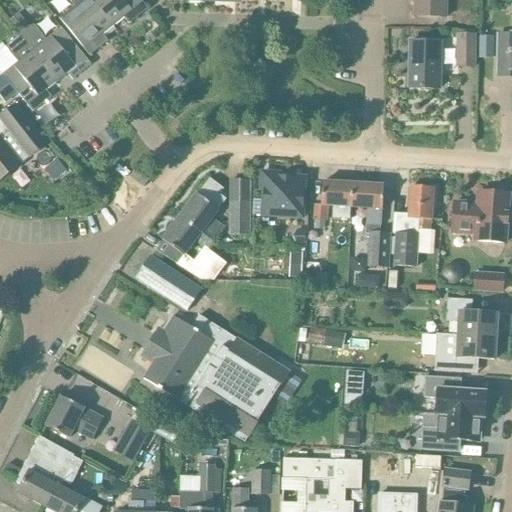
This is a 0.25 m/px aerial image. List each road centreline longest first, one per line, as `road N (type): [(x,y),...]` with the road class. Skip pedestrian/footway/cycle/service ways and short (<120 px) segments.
road 1 (residential): [(166,18),(363,24),(374,34),(371,154)]
road 2 (residential): [(175,165),(224,144),(371,154)]
road 3 (residential): [(0,434),(79,292)]
road 4 (residential): [(79,292),(175,165)]
road 5 (residential): [(371,154),(511,163)]
